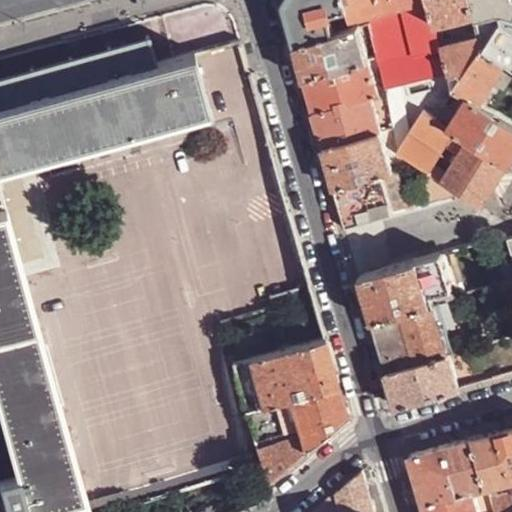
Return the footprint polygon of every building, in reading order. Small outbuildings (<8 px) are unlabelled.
[(286,0),(286,1),(298,44),(339,33),(334,16),(337,12),(351,9),(348,0),(286,0)] [(348,0),(351,9),(354,17),(368,13),(390,8),(406,4),(420,0),(348,0)] [(390,8),(368,13),(371,24),(373,24),(381,57),(384,65),(447,46),(446,42),(441,23),(433,0),(420,0),(406,4),(418,48),(403,52),(390,8)] [(433,0),(441,23),(479,13),(475,0),(433,0)] [(511,0),(475,0),(479,13),(480,17),(503,11),(505,20),(488,45),(488,48),(511,64),(511,0)] [(406,4),(390,8),(403,52),(418,48),(406,4)] [(352,22),(343,24),(345,31),(354,29),(352,22)] [(339,33),(298,44),(303,60),(307,76),(372,59),(362,27),(357,28),(354,29),(345,31),(339,33)] [(447,46),(447,47),(455,72),(459,88),(460,89),(488,48),(488,45),(485,36),(484,32),(446,42),(447,46)] [(0,105),(158,62),(151,35),(0,77),(0,105)] [(447,47),(447,46),(384,65),(391,91),(402,87),(446,75),(455,72),(447,47)] [(511,64),(488,48),(460,89),(473,97),(484,105),(501,80),(511,65),(511,64)] [(0,184),(212,122),(196,52),(158,62),(0,105),(0,397),(5,417),(11,438),(22,475),(1,480),(9,511),(92,511),(29,284),(0,185),(0,184)] [(312,93),(317,111),(374,95),(382,93),(372,59),(307,76),(312,93)] [(511,82),(511,65),(501,80),(506,83),(510,86),(511,82)] [(501,80),(484,105),(489,108),(492,103),(506,83),(501,80)] [(439,118),(454,128),(459,131),(471,139),(511,165),(511,123),(508,120),(500,114),(489,108),(484,105),(473,97),(460,89),(459,88),(458,88),(439,118)] [(322,130),(327,147),(384,131),(374,95),(317,111),(322,130)] [(412,137),(402,153),(420,165),(433,173),(459,131),(454,128),(439,118),(429,112),(412,137)] [(384,131),(327,147),(333,167),(338,187),(387,174),(395,171),(384,131)] [(459,131),(433,173),(446,181),(471,139),(459,131)] [(511,165),(471,139),(446,181),(466,194),(465,195),(485,208),(511,166),(511,165)] [(395,171),(387,174),(397,214),(411,210),(401,170),(400,170),(395,171)] [(433,173),(427,183),(433,204),(465,195),(466,194),(446,181),(433,173)] [(343,205),(349,227),(360,225),(381,218),(397,214),(387,174),(338,187),(343,205)] [(395,265),(363,274),(368,294),(375,319),(404,311),(438,302),(436,292),(456,286),(446,251),(395,265)] [(481,279),(483,288),(498,285),(501,284),(498,275),(481,279)] [(511,280),(501,284),(498,285),(501,294),(511,290),(511,280)] [(444,300),(438,302),(446,330),(458,326),(450,300),(445,301),(444,300)] [(438,302),(404,311),(411,337),(418,363),(453,353),(446,330),(438,302)] [(404,311),(375,319),(380,336),(383,346),(411,337),(404,311)] [(336,364),(328,337),(251,358),(265,405),(271,404),(278,402),(294,397),(342,384),(336,364)] [(411,337),(383,346),(389,371),(418,363),(411,337)] [(465,342),(454,345),(456,352),(463,350),(467,349),(465,342)] [(467,349),(463,350),(465,356),(474,353),(473,347),(467,349)] [(418,363),(389,371),(393,384),(400,406),(462,388),(453,353),(418,363)] [(260,406),(251,371),(245,373),(240,374),(250,409),(260,406)] [(347,403),(342,384),(294,397),(298,414),(304,434),(309,452),(351,418),(347,403)] [(298,414),(294,397),(278,402),(280,409),(283,418),(298,414)] [(280,409),(278,402),(271,404),(273,411),(280,409)] [(0,440),(11,438),(5,417),(0,418),(0,440)] [(489,486),(490,487),(496,485),(511,480),(511,427),(508,429),(475,438),(489,486)] [(309,452),(304,434),(260,447),(266,469),(269,477),(271,484),(272,483),(309,452)] [(461,442),(446,446),(460,493),(475,490),(489,486),(475,438),(461,442)] [(446,446),(413,456),(420,478),(427,502),(460,493),(446,446)] [(366,469),(340,491),(345,511),(378,511),(375,498),(366,469)] [(511,480),(496,485),(499,497),(510,494),(508,490),(511,488),(511,480)] [(496,485),(490,487),(497,511),(511,511),(511,493),(510,494),(499,497),(496,485)] [(482,511),(475,490),(460,493),(427,502),(429,511),(482,511)] [(345,511),(340,491),(313,511),(345,511)]
